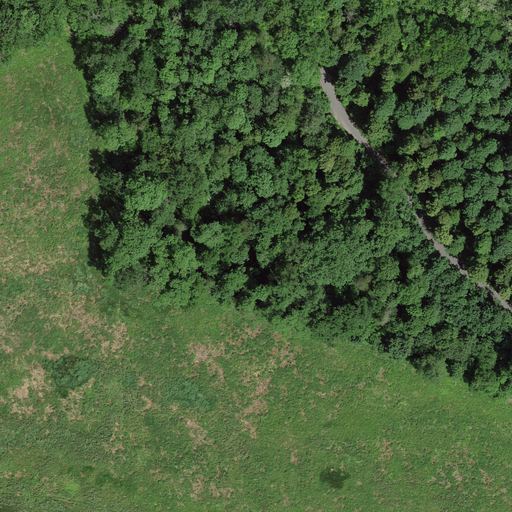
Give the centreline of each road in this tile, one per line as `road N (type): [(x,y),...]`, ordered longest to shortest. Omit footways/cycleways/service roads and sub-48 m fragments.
road 1 (unclassified): [(511,309),(446,254),(335,107),(307,0)]
road 2 (track): [(341,116),(308,103),(219,0)]
